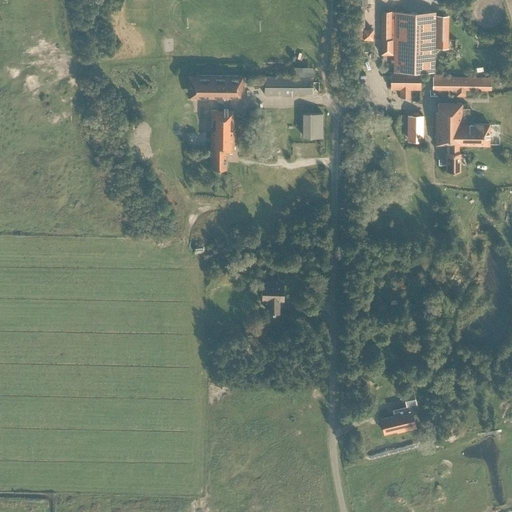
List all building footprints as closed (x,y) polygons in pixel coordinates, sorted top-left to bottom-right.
[(380,11),(380,39),(381,39),(381,54),(392,54),(392,39),(390,39),(391,11),(380,11)] [(394,11),(393,71),(434,71),(434,14),(434,11),(394,11)] [(356,13),(355,29),(357,29),(364,29),(364,14),(356,13)] [(434,14),(434,38),(446,38),(447,14),(434,14)] [(356,30),(356,38),(362,38),(362,40),(371,40),(372,30),(357,30),(356,30)] [(294,67),(294,75),(312,75),(312,67),(294,67)] [(390,72),(390,89),(420,90),(421,72),(390,72)] [(188,75),(187,97),(195,97),(218,97),(218,110),(210,110),(210,151),(211,151),(211,168),(226,168),(226,151),(233,151),(234,136),(243,136),(243,121),(234,121),(234,119),(232,118),(232,110),(228,110),(228,97),(243,97),(243,75),(196,75),(188,75)] [(264,75),(264,95),(294,95),(294,93),(312,94),(312,92),(319,93),(319,81),(312,81),(312,76),(264,75)] [(436,77),(436,90),(484,90),(487,90),(487,77),(484,77),(436,77)] [(436,111),(435,144),(449,144),(449,152),(446,152),(446,170),(459,170),(460,152),(458,152),(458,144),(461,145),(461,144),(489,145),(489,124),(461,123),(461,103),(437,103),(437,111),(436,111)] [(304,114),(303,138),(322,138),(322,114),(304,114)] [(407,114),(407,136),(422,136),(422,114),(417,114),(413,114),(407,114)] [(293,234),(283,240),(289,249),(298,243),(293,234)] [(261,282),(261,299),(268,299),(268,312),(279,312),(279,299),(283,299),(283,284),(280,284),(281,278),(269,278),(269,282),(261,282)] [(394,416),(380,419),(384,433),(401,429),(401,431),(415,428),(412,412),(418,410),(414,396),(413,390),(403,392),(405,398),(406,406),(392,409),(394,416)]
